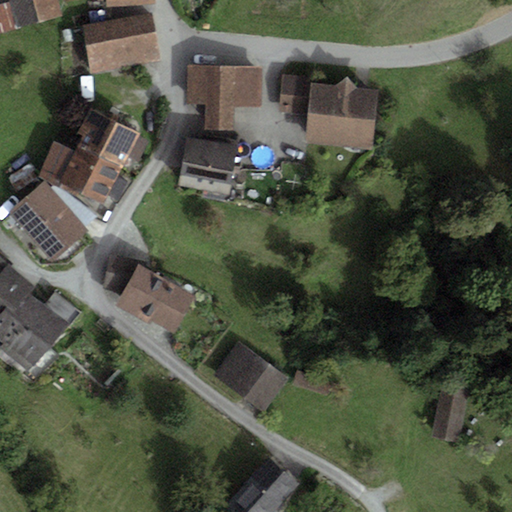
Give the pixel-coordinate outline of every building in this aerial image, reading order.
[(0,33),(62,18),(56,0),(9,0),(10,3),(0,6),(0,33)] [(155,0),(105,0),(106,7),(118,6),(119,19),(127,17),(127,6),(155,5),(155,0)] [(119,19),(82,26),(91,75),(161,61),(151,13),(127,17),(119,19)] [(234,108),(262,108),(262,67),(187,66),(187,104),(205,104),(204,130),(234,131),(234,108)] [(281,75),(279,113),(307,113),(311,83),(311,78),(281,75)] [(336,87),(311,83),(307,113),(304,143),(371,151),(378,91),(357,89),(348,77),(336,87)] [(140,134),(90,109),(77,134),(83,137),(78,148),(121,169),(140,134)] [(236,146),(186,139),(179,187),(229,195),(236,146)] [(103,206),(121,169),(78,148),(76,153),(54,143),(41,176),(103,206)] [(44,183),(30,164),(8,177),(21,203),(44,183)] [(89,233),(45,182),(44,183),(21,203),(7,214),(52,265),(89,233)] [(139,265),(111,257),(103,287),(121,295),(139,265)] [(34,288),(8,265),(0,258),(0,325),(29,293),(34,288)] [(194,298),(139,265),(121,295),(115,305),(148,325),(151,320),(173,333),(194,298)] [(29,293),(0,325),(0,341),(4,344),(0,348),(27,373),(68,328),(44,306),(29,293)] [(44,306),(68,328),(80,314),(56,293),(44,306)] [(288,377),(238,341),(214,375),(264,411),(288,377)] [(333,382),(298,370),(293,383),(329,395),(333,382)] [(470,386),(443,381),(432,436),(460,442),(470,386)] [(265,454),(230,497),(231,511),(274,511),(299,485),(265,454)]
